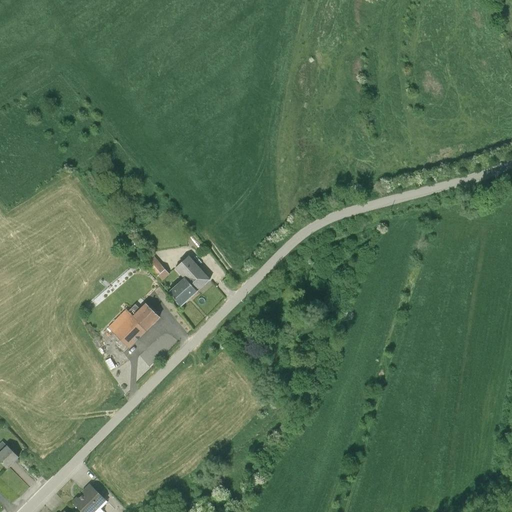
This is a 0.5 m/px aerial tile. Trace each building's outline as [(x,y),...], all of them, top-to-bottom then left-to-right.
[(148,256),(138,265),(157,286),(166,278),(148,256)] [(179,282),(192,296),(207,284),(185,259),(170,273),(179,282)] [(192,296),(179,282),(164,296),(177,310),(192,296)] [(122,313),(104,332),(124,352),(156,321),(142,307),(136,313),(131,308),(124,315),(122,313)] [(106,363),(101,366),(106,375),(111,372),(106,363)] [(0,450),(0,473),(1,474),(12,463),(0,450)] [(79,501),(69,510),(70,511),(97,511),(101,509),(85,491),(77,498),(79,501)]
